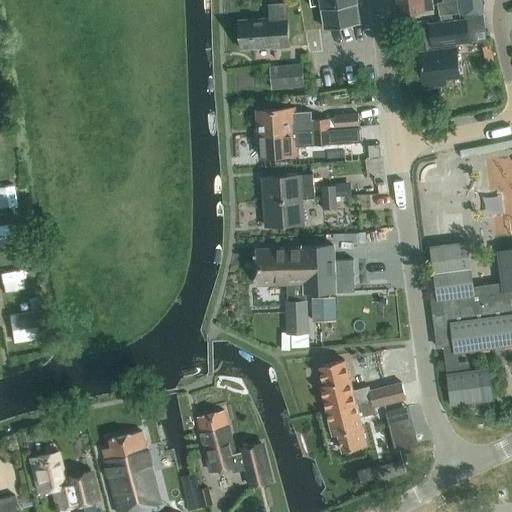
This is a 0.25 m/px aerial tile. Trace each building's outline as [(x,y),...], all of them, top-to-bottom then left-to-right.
[(320,0),(324,28),(359,23),(355,0),(320,0)] [(397,0),(399,13),(434,9),(432,0),(397,0)] [(435,0),(437,15),(452,14),(450,0),(435,0)] [(288,4),(269,6),(270,18),(240,20),(242,49),(272,47),(272,48),(291,46),(288,4)] [(417,53),(420,53),(423,89),(448,85),(447,79),(462,77),(458,46),(471,44),(466,16),(431,21),(432,32),(416,35),(417,44),(416,44),(417,53)] [(303,64),(271,67),(273,88),(305,86),(303,64)] [(335,117),(312,119),(312,111),(296,112),(295,108),(258,110),(259,133),(358,125),(357,113),(334,114),(335,117)] [(298,146),(331,144),(359,142),(358,125),(259,133),(261,156),(298,154),(298,146)] [(511,146),(511,139),(476,147),(477,154),(511,146)] [(314,174),(302,174),(263,177),(264,201),(303,199),(315,198),(314,174)] [(322,186),(322,197),(336,196),(336,185),(322,186)] [(336,196),(322,197),(323,209),(337,208),(336,196)] [(305,223),(303,199),(264,201),(266,226),(305,223)] [(511,249),(498,251),(503,283),(474,287),(468,243),(433,248),(440,298),(433,299),(440,348),(446,347),(454,405),(494,399),(490,369),(470,372),(469,362),(459,364),(457,352),(511,344),(511,249)] [(256,249),(257,285),(287,283),(288,301),(287,301),(288,333),(309,332),(308,300),(307,300),(306,292),(354,289),(353,259),(334,259),(334,244),(303,246),(304,247),(256,249)] [(28,319),(3,324),(7,343),(32,339),(28,319)] [(357,402),(373,399),(370,389),(370,386),(353,390),(350,378),(345,359),(319,365),(324,385),(322,385),(328,410),(357,402)] [(370,389),(373,399),(375,405),(406,397),(402,381),(370,389)] [(357,402),(328,410),(334,434),(336,434),(341,453),(367,446),(360,417),(377,413),(375,405),(373,399),(357,402)] [(198,417),(212,472),(231,466),(233,471),(243,469),(248,487),(274,480),(264,440),(234,448),(225,410),(198,417)] [(122,511),(160,502),(141,431),(108,440),(110,447),(103,448),(119,511),(122,511)] [(38,492),(53,489),(58,509),(98,499),(91,470),(70,476),(70,477),(64,478),(58,451),(30,457),(38,492)] [(402,460),(370,470),(374,481),(405,472),(402,460)] [(0,511),(18,511),(19,511),(16,511),(15,504),(17,504),(15,494),(0,498),(0,511)] [(96,511),(95,503),(69,509),(69,511),(96,511)]
